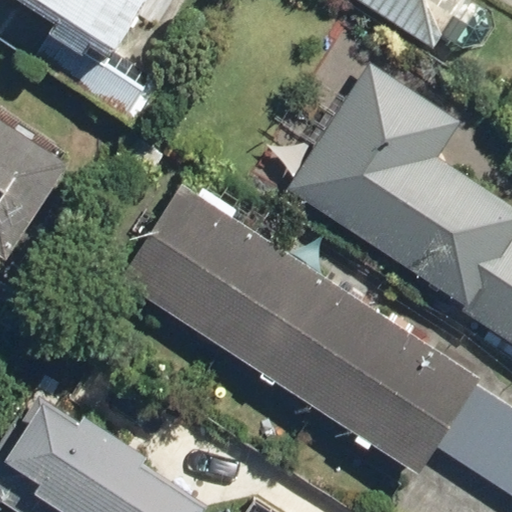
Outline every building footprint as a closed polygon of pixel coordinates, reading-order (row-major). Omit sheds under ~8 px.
[(30,0),(57,17),(49,29),(33,54),(127,115),(143,90),(81,51),(90,36),(108,47),(138,0),(30,0)] [(462,0),(369,0),(437,41),(462,0)] [(511,203),(439,158),(465,117),(369,56),(285,188),(360,235),(357,240),(447,298),(511,338),(511,203)] [(68,157),(0,113),(0,247),(7,252),(68,157)] [(483,375),(181,178),(118,273),(420,469),(483,375)] [(0,507),(7,511),(200,511),(210,496),(33,386),(0,438),(0,507)]
